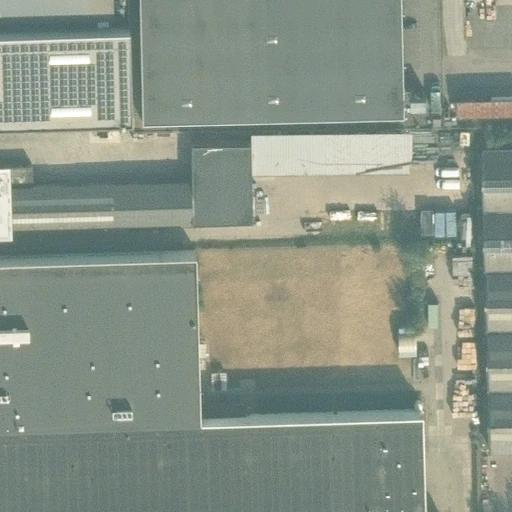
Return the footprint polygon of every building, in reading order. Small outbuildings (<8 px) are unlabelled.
[(0,0),(0,19),(112,17),(111,0),(0,0)] [(137,0),(141,122),(402,116),(399,0),(137,0)] [(0,123),(118,120),(130,120),(128,29),(0,32),(0,123)] [(511,111),(511,93),(462,95),(463,113),(511,111)] [(0,165),(0,227),(113,224),(113,223),(250,220),(248,143),(190,144),(191,183),(112,185),(112,183),(40,185),(31,186),(31,165),(4,166),(3,165),(0,165)] [(511,147),(482,149),(488,451),(511,450),(511,147)] [(431,210),(345,209),(345,234),(431,235),(431,210)] [(467,243),(194,250),(0,255),(0,511),(423,511),(421,410),(471,408),(467,243)]
